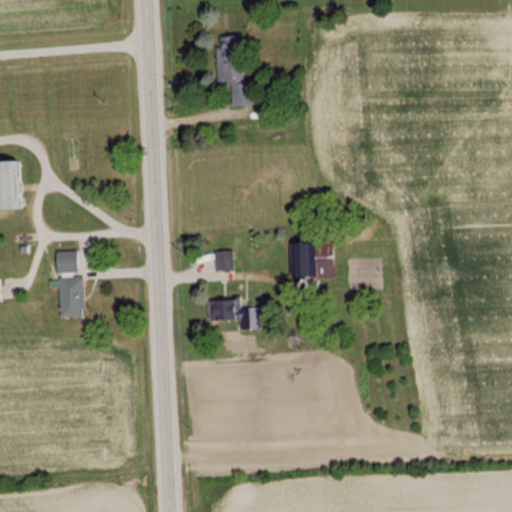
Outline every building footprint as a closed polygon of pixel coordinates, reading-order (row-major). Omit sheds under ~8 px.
[(219,87),(231,87),(232,106),(256,105),(255,83),(244,84),(241,37),(217,38),(219,87)] [(0,163),(0,210),(21,210),(20,163),(0,163)] [(334,281),(334,243),(291,244),(291,282),(334,281)] [(235,252),(216,252),(216,273),(235,273),(235,252)] [(57,253),(57,274),(79,274),(79,253),(57,253)] [(61,319),(86,318),(85,278),(57,279),(57,289),(60,289),(61,319)] [(209,301),(209,324),(240,323),(240,332),(261,331),(260,309),(242,309),(241,301),(209,301)]
